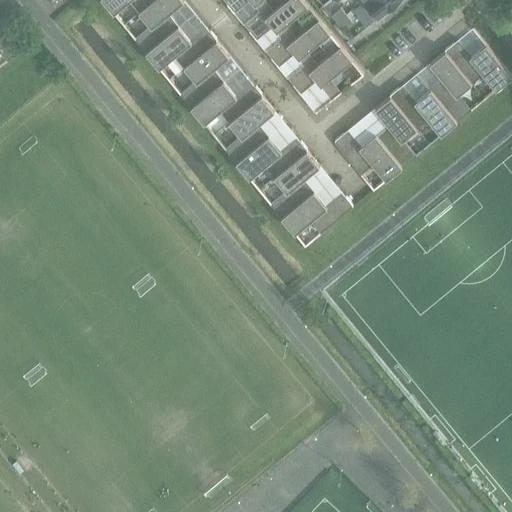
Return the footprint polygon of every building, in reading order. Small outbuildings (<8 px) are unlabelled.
[(130,1),(139,13),(154,0),(104,0),(115,13),(130,1)] [(135,37),(147,52),(179,26),(169,13),(184,0),(154,0),(139,13),(149,26),(135,37)] [(274,10),(266,0),(283,0),(285,2),(286,0),(225,0),(235,11),(248,0),(251,0),(260,10),(266,17),(274,10)] [(296,37),(286,24),(297,15),(307,28),(319,18),(304,0),(286,0),(285,2),(274,10),(266,17),(260,10),(244,23),(257,38),(273,26),(282,37),(288,44),(296,37)] [(363,0),(360,3),(374,21),(399,0),(363,0)] [(341,8),(331,15),(337,22),(346,14),(341,8)] [(511,13),(502,23),(511,33),(511,13)] [(346,14),(337,22),(342,29),(352,21),(346,14)] [(319,42),(329,55),(341,45),(319,18),(307,28),(296,37),(288,44),(282,37),(266,50),(279,65),(295,53),(304,64),(310,71),(318,64),(308,51),(319,42)] [(0,51),(1,51),(8,59),(22,47),(0,19),(0,51)] [(175,56),(184,67),(217,40),(206,27),(191,39),(179,26),(147,52),(160,68),(175,56)] [(485,44),(471,55),(459,39),(445,50),(473,84),(484,75),(496,89),(511,75),(511,74),(473,27),(472,28),(485,44)] [(214,68),(230,55),(217,40),(197,57),(184,67),(195,80),(180,93),(192,107),(225,81),(220,75),(214,68)] [(341,69),(352,83),(364,73),(341,45),(329,55),(318,64),(310,71),(304,64),(288,77),(301,92),(317,79),(331,98),(316,110),(317,111),(341,91),(330,78),(341,69)] [(460,94),(473,84),(445,50),(430,63),(443,78),(430,88),(457,121),(472,109),(460,94)] [(236,94),(225,81),(192,107),(205,123),(220,111),(230,122),(262,95),(251,82),(236,94)] [(441,134),(457,121),(430,88),(416,100),(403,84),(390,96),(417,129),(429,119),(441,134)] [(240,135),(225,147),(237,162),(270,136),(259,123),(275,110),(262,95),(230,122),(240,135)] [(404,139),(417,129),(390,96),(375,108),(388,123),(375,134),(402,166),(417,154),(404,139)] [(386,179),(402,166),(375,134),(361,145),(348,130),(334,141),(362,174),(373,164),(386,179)] [(281,149),(270,136),(237,162),(250,178),(264,166),(274,178),(308,150),(297,137),(281,149)] [(270,202),(283,217),(315,191),(304,178),(320,165),(308,150),(274,178),(285,191),(270,202)] [(310,220),(320,233),(353,206),(342,192),(326,204),(315,191),(283,217),(295,233),(310,220)]
